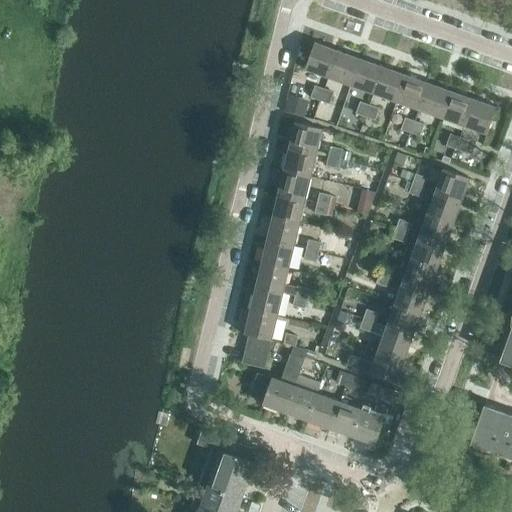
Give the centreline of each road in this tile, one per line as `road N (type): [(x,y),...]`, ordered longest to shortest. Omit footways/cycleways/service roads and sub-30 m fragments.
road 1 (residential): [(293,446),(197,407),(291,0)]
road 2 (residential): [(397,485),(511,176)]
road 3 (residential): [(511,56),(352,0)]
